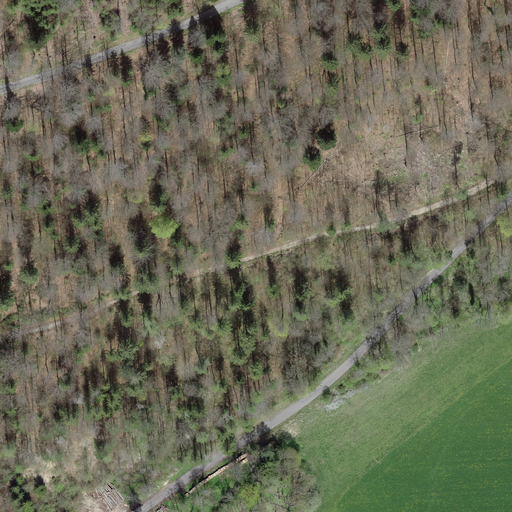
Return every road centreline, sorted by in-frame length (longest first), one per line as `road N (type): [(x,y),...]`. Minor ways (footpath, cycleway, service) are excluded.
road 1 (track): [(511,171),(376,223),(0,326)]
road 2 (residential): [(154,511),(324,393),(409,312),(511,191)]
road 3 (unclassified): [(238,0),(115,52),(0,88)]
